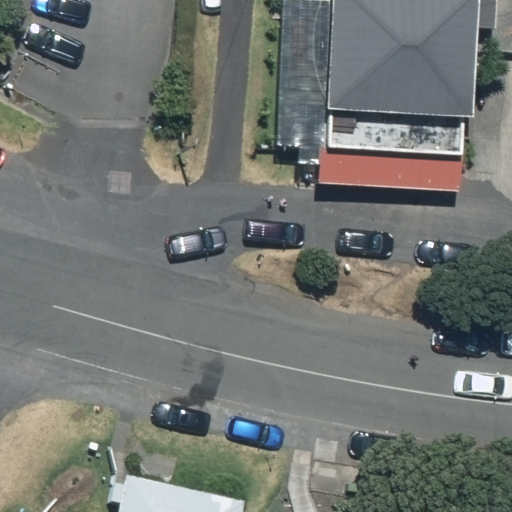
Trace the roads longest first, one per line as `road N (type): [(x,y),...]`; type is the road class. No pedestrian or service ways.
road 1 (residential): [(91,318),(99,271),(127,249),(219,215),(297,216),(511,245)]
road 2 (unclassified): [(91,318),(337,381),(511,405)]
